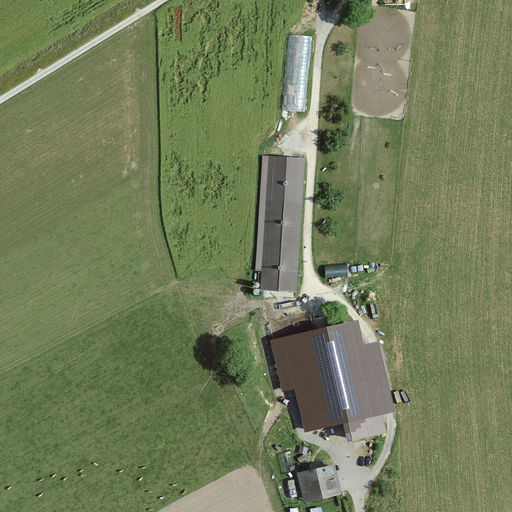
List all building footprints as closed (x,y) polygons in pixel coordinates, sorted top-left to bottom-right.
[(306,110),(312,34),(289,32),(282,107),(306,110)] [(304,159),(264,157),(259,287),(299,288),(304,159)] [(325,264),(327,277),(349,273),(347,261),(325,264)] [(359,319),(272,340),(285,391),(294,389),(304,431),(343,422),(347,441),(385,432),(381,416),(397,412),(379,338),(365,341),(359,319)] [(327,464),(299,471),(307,502),(346,493),(342,476),(331,479),(327,464)]
